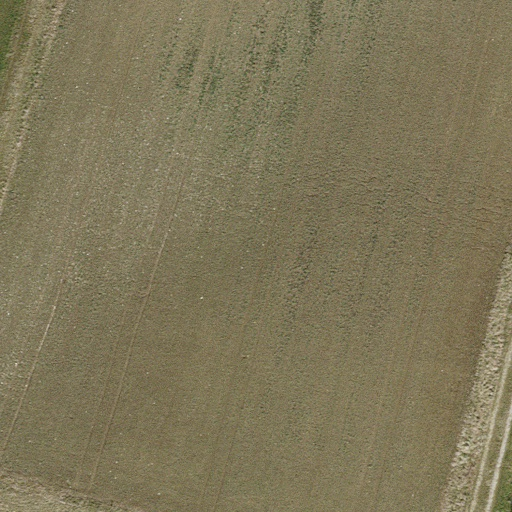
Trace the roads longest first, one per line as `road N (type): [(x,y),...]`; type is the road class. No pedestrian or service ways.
road 1 (track): [(34,0),(0,121)]
road 2 (track): [(511,391),(481,511)]
